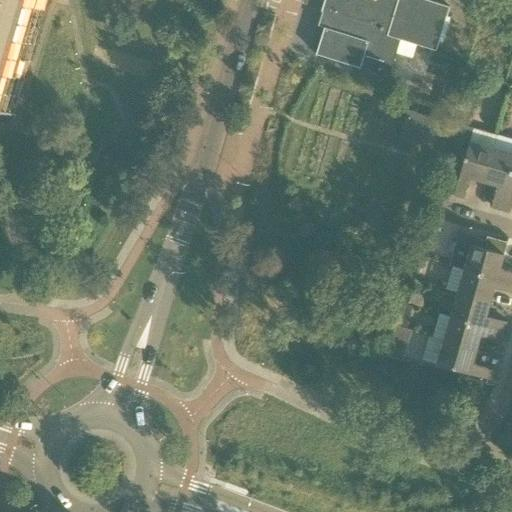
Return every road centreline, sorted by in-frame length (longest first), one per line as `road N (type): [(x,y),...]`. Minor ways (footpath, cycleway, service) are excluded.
road 1 (unclassified): [(204,156),(251,3)]
road 2 (unclassified): [(142,438),(140,387),(162,281)]
road 3 (unclassified): [(162,281),(111,392),(90,416)]
road 4 (unclassified): [(204,156),(162,281)]
